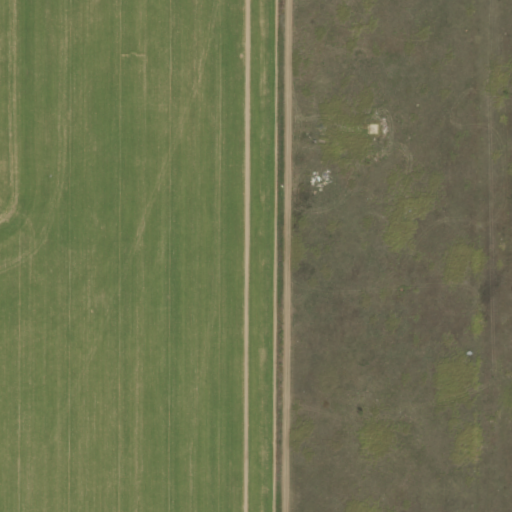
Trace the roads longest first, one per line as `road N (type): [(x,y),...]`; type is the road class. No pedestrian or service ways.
road 1 (residential): [(279,511),(276,0)]
road 2 (residential): [(492,511),(492,0)]
road 3 (residential): [(279,371),(511,370)]
